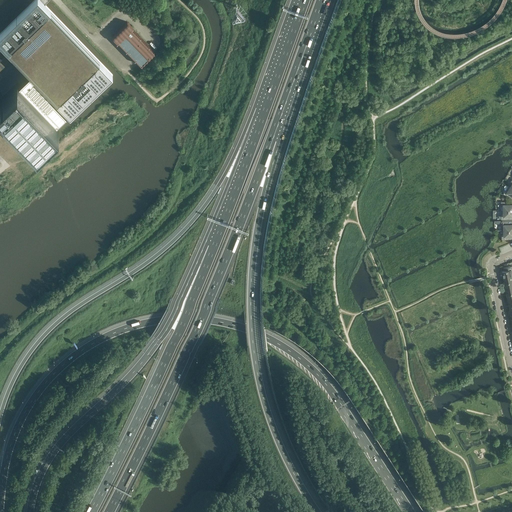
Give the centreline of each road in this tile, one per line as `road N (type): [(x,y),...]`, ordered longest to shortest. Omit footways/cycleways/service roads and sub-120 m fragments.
road 1 (motorway): [(408,511),(314,371),(259,334),(190,319),(119,330),(60,367),(13,435),(0,501)]
road 2 (motorway): [(109,511),(248,209),(291,92)]
road 3 (track): [(219,0),(230,28),(226,48),(174,204),(142,240),(0,352)]
road 4 (motorway): [(317,511),(273,429),(251,328),(259,217),(291,92)]
road 5 (motorway): [(262,109),(180,234),(46,332),(13,380),(0,418)]
road 6 (track): [(430,362),(433,351),(467,331),(472,303),(436,305),(423,289),(460,262),(450,172),(477,138),(511,118)]
road 7 (motorway): [(211,248),(145,358),(54,450),(29,511)]
road 8 (motorway): [(211,248),(93,511)]
road 9 (motorway): [(262,109),(211,248)]
road 10 (residential): [(511,371),(490,268),(511,253)]
